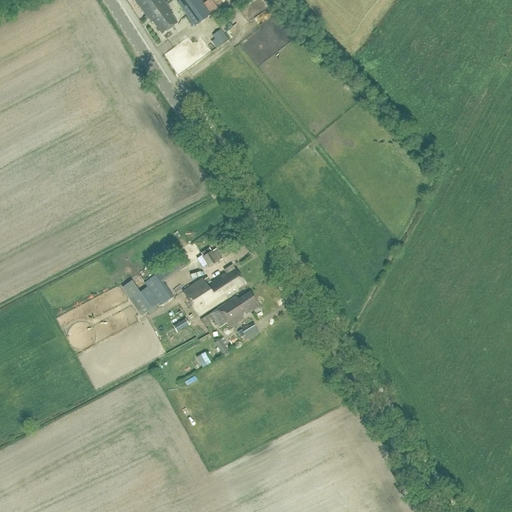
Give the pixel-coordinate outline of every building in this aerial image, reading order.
[(170,15),(172,14),(161,0),(134,0),(151,23),(153,22),(162,35),(177,24),(170,15)] [(180,0),(177,3),(194,28),(210,16),(199,0),(180,0)] [(201,254),(203,257),(201,258),(208,268),(222,259),(216,249),(211,252),(209,248),(201,254)] [(236,289),(244,284),(232,266),(224,271),(226,274),(207,286),(203,279),(183,292),(198,316),(237,291),(236,289)] [(147,287),(146,288),(137,295),(141,300),(143,299),(151,310),(158,306),(159,308),(174,298),(157,274),(144,283),(147,287)] [(259,307),(256,304),(257,304),(249,293),(238,300),(236,297),(210,314),(220,329),(226,325),(229,329),(243,320),(242,317),(251,311),(251,312),(259,307)] [(210,327),(216,323),(210,314),(204,318),(210,327)] [(189,326),(185,319),(172,327),(176,334),(189,326)] [(259,326),(246,330),(249,339),(262,335),(259,326)] [(220,340),(214,344),(223,358),(229,354),(220,340)]
